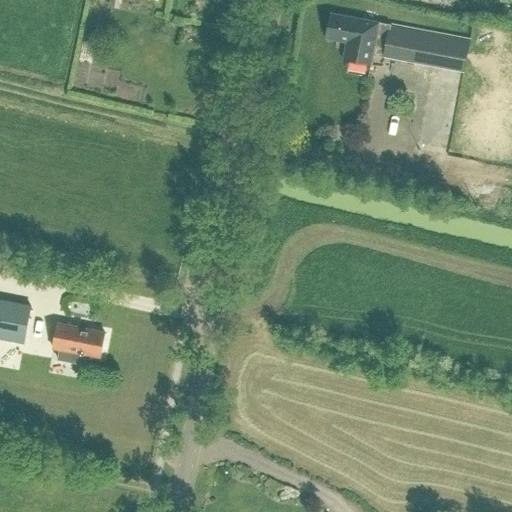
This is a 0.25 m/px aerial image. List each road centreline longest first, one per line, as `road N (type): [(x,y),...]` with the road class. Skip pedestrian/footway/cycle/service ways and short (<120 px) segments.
road 1 (tertiary): [(165,511),(264,0)]
road 2 (track): [(236,139),(0,81)]
road 3 (track): [(206,299),(0,247)]
road 4 (track): [(167,499),(0,458)]
